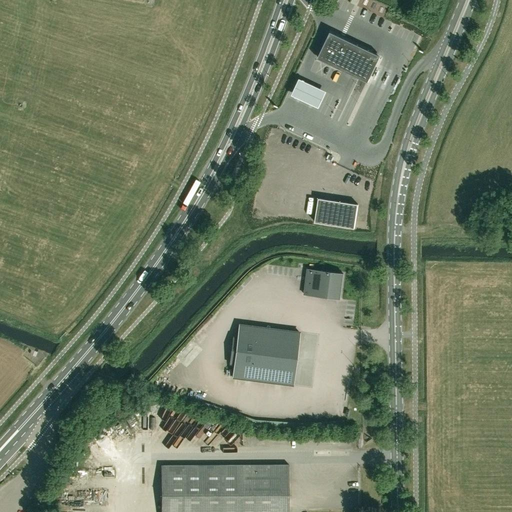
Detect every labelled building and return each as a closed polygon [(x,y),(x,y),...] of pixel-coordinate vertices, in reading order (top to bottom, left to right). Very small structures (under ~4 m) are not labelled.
[(134,9),(133,20),(144,20),(144,10),(134,9)] [(344,35),(346,30),(336,27),(334,31),(344,35)] [(368,82),(379,57),(374,55),(331,34),(319,59),(362,79),(368,82)] [(327,93),(300,81),(292,98),(319,110),(327,93)] [(286,150),(290,146),(284,137),(279,141),(286,150)] [(319,146),(315,156),(326,161),(330,151),(319,146)] [(300,152),(296,155),(301,164),(305,161),(300,152)] [(315,222),(355,229),(359,205),(319,199),(315,222)] [(498,226),(498,217),(490,217),(489,225),(498,226)] [(326,296),(335,285),(340,286),(341,275),(345,275),(323,272),(323,271),(308,269),(304,294),(320,296),(321,295),(326,296)] [(234,369),(294,377),(299,341),(238,333),(237,338),(233,337),(229,363),(234,364),(234,369)] [(184,365),(200,347),(187,337),(172,355),(184,365)] [(249,443),(250,437),(238,435),(237,440),(249,443)] [(49,461),(53,447),(48,446),(44,459),(49,461)] [(161,511),(288,511),(288,464),(161,465),(161,511)]
